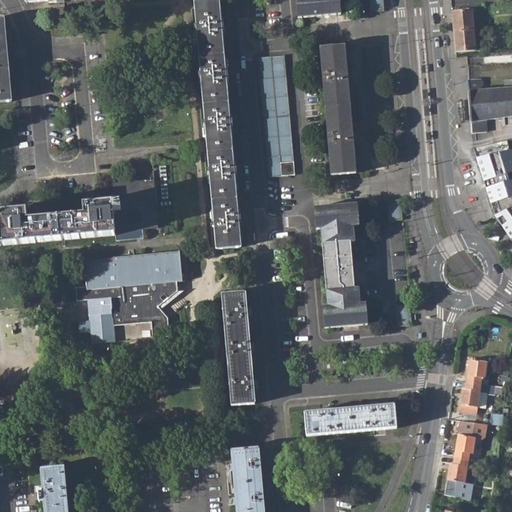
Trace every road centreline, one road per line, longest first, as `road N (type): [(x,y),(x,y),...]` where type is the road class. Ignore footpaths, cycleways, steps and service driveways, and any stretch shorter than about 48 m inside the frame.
road 1 (residential): [(241,0),(276,392),(437,378)]
road 2 (residential): [(34,55),(39,154),(56,172),(75,170),(86,153),(78,64),(63,53)]
road 3 (tertiary): [(400,0),(418,210),(436,260)]
road 4 (tertiary): [(474,241),(448,177),(433,0)]
road 5 (tertiary): [(437,378),(415,511)]
